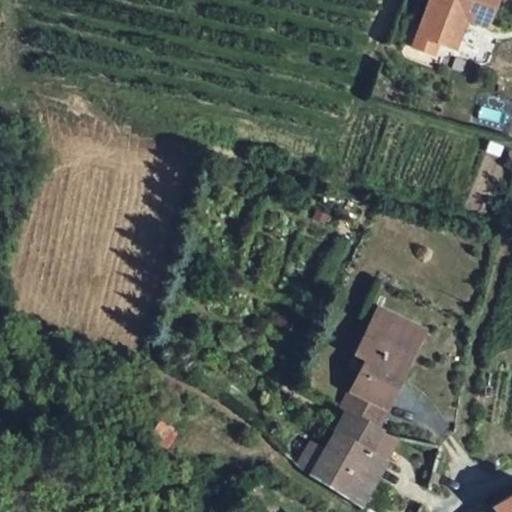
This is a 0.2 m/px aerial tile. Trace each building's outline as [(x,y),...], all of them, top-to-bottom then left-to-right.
[(429,0),(421,27),(440,33),(436,44),(455,50),(465,20),(486,26),(494,0),(429,0)] [(418,38),(436,44),(440,33),(421,27),(418,38)] [(376,324),(419,344),(424,333),(370,306),(357,332),(369,338),(376,324)] [(322,448),(309,481),(359,510),(381,464),(368,456),(377,436),(347,420),(356,400),(387,416),(419,344),(376,324),(369,338),(357,332),(347,354),(357,360),(331,412),(336,416),(322,448)] [(347,420),(377,436),(387,416),(356,400),(347,420)] [(309,481),(322,448),(303,439),(293,465),(309,481)] [(511,511),(511,494),(490,508),(493,511),(511,511)]
